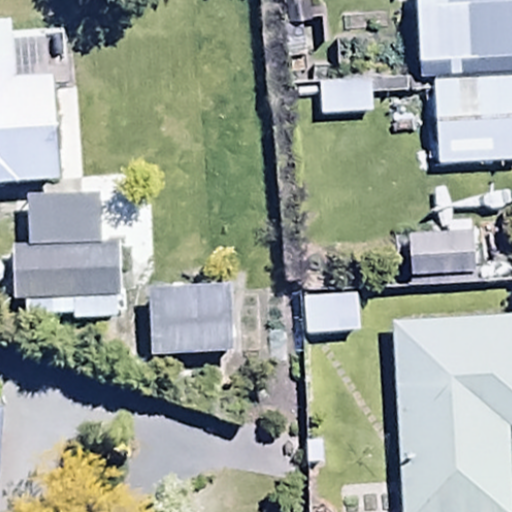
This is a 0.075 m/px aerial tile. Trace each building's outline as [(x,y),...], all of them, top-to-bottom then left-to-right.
[(413,0),(415,82),(428,82),(511,80),(511,32),(511,0),(413,0)] [(0,194),(51,191),(43,41),(6,43),(5,25),(0,25),(0,194)] [(511,80),(428,82),(430,170),(511,168),(511,80)] [(316,86),(317,120),(370,119),(368,84),(316,86)] [(7,253),(8,307),(114,304),(112,248),(94,249),(92,203),(22,205),(23,253),(7,253)] [(402,240),(403,284),(468,281),(467,238),(402,240)] [(225,294),(144,298),(147,370),(228,367),(225,294)] [(511,318),(386,324),(394,511),(508,511),(505,434),(511,433),(511,318)]
